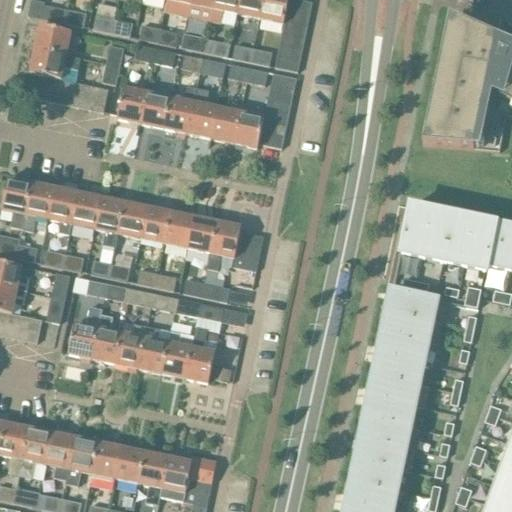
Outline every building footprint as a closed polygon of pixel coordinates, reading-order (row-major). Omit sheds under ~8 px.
[(188,20),(192,0),(167,0),(167,2),(168,2),(165,15),(188,20)] [(192,0),(188,20),(211,25),(216,0),(192,0)] [(237,17),(240,0),(216,0),(211,25),(221,27),(224,14),(237,17)] [(240,0),(237,17),(260,22),(264,0),(240,0)] [(287,14),(290,1),(289,0),(264,0),(260,22),(284,27),(284,25),(287,14)] [(290,1),(287,14),(310,18),(312,6),(290,1)] [(41,23),(62,28),(65,13),(44,9),(41,23)] [(86,18),(65,13),(62,28),(83,32),(86,18)] [(287,14),(284,25),(308,30),(310,18),(287,14)] [(93,33),(111,38),(114,23),(96,20),(93,33)] [(511,47),(496,41),(450,20),(423,149),(500,155),(507,119),(511,120),(511,47)] [(133,27),(114,23),(111,38),(130,42),(133,27)] [(284,27),(282,36),(305,41),(308,30),(284,25),(284,27)] [(40,28),(35,52),(66,58),(67,58),(71,35),(40,28)] [(139,44),(158,48),(161,33),(142,29),(139,44)] [(179,37),(161,33),(158,48),(176,52),(179,37)] [(282,36),(280,48),(303,53),(305,41),(282,36)] [(184,38),(181,52),(204,57),(207,43),(184,38)] [(207,43),(204,57),(227,62),(231,48),(207,43)] [(251,66),(254,52),(235,48),(232,63),(251,66)] [(300,64),(303,53),(280,48),(277,59),(300,64)] [(153,67),(156,53),(138,49),(135,63),(153,67)] [(110,50),(106,68),(120,71),(124,53),(110,50)] [(30,75),(44,78),(57,81),(70,83),(76,85),(81,61),(67,58),(66,58),(35,52),(30,75)] [(254,52),(251,66),(269,70),(272,56),(254,52)] [(156,53),(153,67),(172,72),(175,57),(156,53)] [(200,77),(203,63),(185,59),(181,73),(200,77)] [(298,76),(300,64),(277,59),(275,71),(298,76)] [(203,63),(200,77),(218,80),(221,67),(203,63)] [(120,71),(106,68),(102,87),(116,89),(120,71)] [(247,86),(249,72),(231,68),(228,82),(247,86)] [(249,72),(247,86),(265,90),(268,76),(249,72)] [(52,106),(57,81),(44,78),(39,104),(52,106)] [(274,78),(271,90),(294,95),(297,83),(274,78)] [(65,109),(70,83),(57,81),(52,106),(65,109)] [(65,109),(77,112),(82,88),(75,87),(76,85),(70,83),(65,109)] [(90,114),(95,91),(82,88),(77,112),(90,114)] [(171,100),(165,132),(188,137),(194,105),(197,91),(187,89),(184,103),(171,100)] [(117,121),(142,127),(148,95),(124,90),(117,121)] [(294,95),(271,90),(268,101),(292,106),(294,95)] [(109,93),(95,91),(90,114),(103,117),(109,93)] [(194,105),(188,137),(211,142),(218,110),(206,108),(209,94),(197,91),(194,105)] [(165,132),(171,100),(148,95),(142,127),(165,132)] [(292,106),(268,101),(266,113),(289,118),(292,106)] [(241,115),(218,110),(211,142),(234,146),(241,115)] [(289,118),(266,113),(264,120),(263,124),(287,129),(289,118)] [(264,120),(241,115),(234,146),(258,152),(258,147),(261,136),(263,124),(264,120)] [(285,140),(287,129),(263,124),(261,136),(285,140)] [(285,140),(261,136),(258,147),(281,152),(282,152),(285,140)] [(22,232),(32,185),(8,180),(2,211),(14,214),(10,230),(22,232)] [(49,221),(55,190),(32,185),(22,232),(34,235),(37,219),(49,221)] [(79,195),(55,190),(49,221),(61,224),(58,236),(70,238),(72,226),(79,195)] [(95,231),(102,200),(79,195),(72,226),(95,231)] [(125,205),(102,200),(95,231),(106,233),(103,248),(115,251),(119,236),(118,236),(125,205)] [(142,241),(148,210),(125,205),(118,236),(119,236),(142,241)] [(165,246),(171,215),(148,210),(142,241),(165,246)] [(496,228),(410,210),(409,211),(346,511),(395,511),(439,305),(478,313),(487,269),(496,228)] [(188,251),(195,220),(171,215),(165,246),(188,251)] [(195,220),(188,251),(211,256),(218,225),(195,220)] [(205,288),(202,301),(220,305),(227,307),(230,292),(224,291),(225,283),(216,281),(218,274),(221,259),(235,262),(236,259),(238,248),(241,236),(242,231),(218,226),(211,257),(205,288)] [(511,255),(511,231),(496,228),(487,269),(508,274),(511,255)] [(241,236),(238,248),(261,252),(263,241),(241,236)] [(0,259),(16,263),(19,249),(0,245),(0,259)] [(259,264),(261,252),(238,248),(236,259),(259,264)] [(19,249),(16,263),(34,267),(38,253),(19,249)] [(63,272),(65,258),(47,255),(44,269),(63,272)] [(84,262),(65,258),(63,272),(81,276),(84,262)] [(235,262),(233,271),(256,275),(257,272),(259,264),(236,259),(235,262)] [(0,289),(27,295),(30,282),(20,280),(22,269),(0,264),(0,289)] [(91,279),(109,282),(112,268),(94,264),(91,279)] [(112,268),(109,282),(127,286),(130,272),(112,268)] [(137,288),(155,292),(158,278),(140,274),(137,288)] [(51,301),(65,303),(70,280),(56,277),(51,301)] [(177,282),(158,278),(155,292),(174,296),(177,282)] [(86,299),(105,302),(108,288),(89,284),(86,299)] [(202,301),(205,288),(186,284),(183,297),(202,301)] [(108,288),(105,302),(123,306),(126,292),(108,288)] [(0,314),(7,316),(12,317),(14,306),(24,308),(27,295),(0,289),(0,314)] [(133,307),(151,311),(154,298),(136,294),(133,307)] [(501,307),(504,296),(495,294),(493,305),(501,307)] [(511,298),(511,297),(504,296),(501,307),(510,309),(511,298)] [(154,298),(151,311),(170,316),(173,302),(154,298)] [(60,328),(65,303),(51,301),(46,325),(60,328)] [(197,321),(200,308),(182,304),(179,317),(197,321)] [(223,312),(200,308),(197,321),(221,326),(224,313),(223,312)] [(101,318),(102,318),(103,312),(91,310),(87,328),(75,326),(68,357),(92,362),(101,318)] [(2,340),(14,343),(18,319),(13,318),(12,318),(12,317),(7,316),(2,340)] [(92,362),(115,367),(121,335),(111,333),(113,320),(102,318),(101,318),(92,362)] [(26,345),(30,322),(18,319),(14,343),(26,345)] [(477,322),(476,321),(469,320),(466,332),(474,334),(477,322)] [(42,324),(30,322),(26,345),(38,347),(42,324)] [(121,335),(115,367),(138,372),(147,329),(136,327),(134,338),(121,335)] [(147,329),(138,372),(161,377),(168,345),(158,343),(160,332),(147,329)] [(194,339),(185,382),(209,387),(216,355),(204,353),(208,332),(196,330),(194,339)] [(474,334),(466,332),(464,345),(471,347),(474,334)] [(168,346),(162,378),(185,382),(194,340),(171,335),(168,346)] [(467,368),(470,355),(462,353),(459,366),(467,368)] [(461,397),(463,385),(455,383),(453,396),(461,397)] [(461,397),(453,396),(450,408),(458,410),(461,397)] [(501,413),(491,409),(488,418),(498,421),(501,413)] [(498,421),(488,418),(485,426),(495,430),(498,421)] [(19,479),(30,430),(7,426),(0,456),(0,457),(12,460),(8,477),(19,479)] [(447,426),(444,438),(452,440),(454,428),(447,426)] [(46,467),(53,435),(30,430),(19,479),(32,482),(36,465),(46,467)] [(75,440),(53,435),(46,467),(56,469),(54,481),(66,484),(75,440)] [(92,476),(99,445),(75,440),(66,484),(65,487),(78,490),(82,474),(92,476)] [(99,445),(92,476),(115,481),(122,450),(99,445)] [(442,448),(439,460),(447,461),(450,450),(442,448)] [(511,449),(508,448),(501,468),(511,472),(511,449)] [(139,486),(146,455),(122,450),(115,481),(139,486)] [(487,454),(476,450),(473,458),(484,462),(487,454)] [(169,460),(146,455),(139,486),(149,488),(146,506),(159,509),(160,501),(169,460)] [(484,462),(473,458),(470,466),(481,470),(484,462)] [(169,460),(160,501),(183,506),(186,493),(188,482),(212,487),(217,465),(193,460),(192,464),(169,460)] [(443,482),(445,470),(438,468),(435,481),(443,482)] [(511,472),(501,468),(494,489),(511,495),(511,472)] [(210,499),(212,487),(188,482),(186,493),(210,499)] [(0,504),(13,507),(16,493),(0,489),(0,504)] [(438,503),(441,491),(433,489),(431,502),(438,503)] [(511,511),(511,495),(494,489),(486,509),(494,511),(511,511)] [(472,494),(461,491),(458,499),(469,503),(472,494)] [(16,493),(13,507),(32,511),(35,497),(16,493)] [(210,499),(186,493),(183,506),(207,511),(210,499)] [(60,511),(62,503),(44,499),(41,511),(60,511)] [(469,503),(458,499),(455,507),(466,511),(469,503)] [(436,511),(438,503),(431,502),(428,511),(436,511)] [(62,503),(60,511),(80,511),(82,507),(62,503)]
